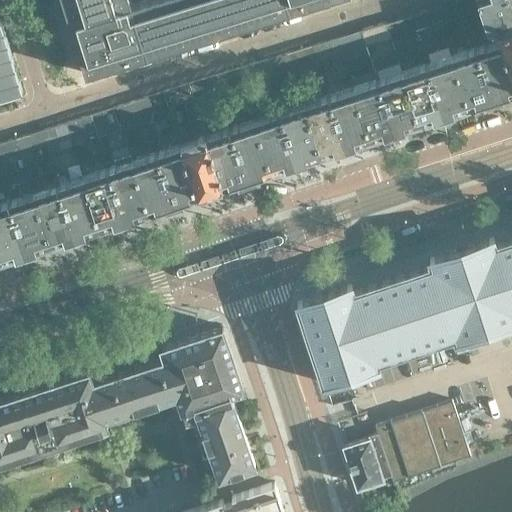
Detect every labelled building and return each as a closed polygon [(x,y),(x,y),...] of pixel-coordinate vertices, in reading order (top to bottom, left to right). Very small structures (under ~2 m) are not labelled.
[(0,0),(0,88),(26,81),(1,0),(0,0)] [(62,0),(86,73),(319,0),(62,0)] [(464,13),(460,0),(453,0),(435,6),(440,20),(464,13)] [(480,8),(477,0),(460,0),(464,13),(480,8)] [(511,27),(511,0),(477,0),(480,8),(486,27),(498,33),(498,32),(511,27)] [(440,20),(435,6),(410,13),(415,28),(440,20)] [(415,28),(410,13),(386,21),(390,36),(415,28)] [(390,36),(386,21),(361,29),(366,44),(390,36)] [(511,27),(498,32),(498,33),(500,38),(511,75),(511,27)] [(368,52),(366,44),(361,29),(336,37),(341,51),(343,59),(368,52)] [(341,51),(336,37),(312,44),(316,59),(341,51)] [(511,91),(511,75),(500,38),(475,46),(493,101),(503,97),(502,94),(511,91)] [(319,67),(316,59),(312,44),(287,52),(292,67),(294,75),(319,67)] [(493,101),(475,46),(451,54),(468,106),(482,101),(483,104),(493,101)] [(292,67),(287,52),(262,60),(267,74),(292,67)] [(468,106),(451,54),(426,63),(443,114),(468,106)] [(267,74),(262,60),(238,67),(242,82),(267,74)] [(443,114),(426,63),(402,71),(419,122),(443,114)] [(242,82),(238,67),(213,75),(217,90),(242,82)] [(419,122),(402,71),(377,79),(394,130),(419,122)] [(217,90),(213,75),(188,83),(193,98),(217,90)] [(394,130),(377,79),(353,87),(369,138),(394,130)] [(222,187),(205,135),(193,98),(188,83),(163,91),(168,105),(183,101),(195,139),(181,143),(198,195),(222,187)] [(369,138),(353,87),(328,95),(345,146),(369,138)] [(168,105),(163,91),(139,98),(143,113),(168,105)] [(345,146),(328,95),(303,103),(320,154),(345,146)] [(143,113),(139,98),(114,105),(119,121),(143,113)] [(320,154),(303,103),(279,111),(296,162),(320,154)] [(119,121),(114,105),(89,114),(94,128),(95,133),(105,130),(104,125),(119,121)] [(296,162),(279,111),(254,119),(271,171),(296,162)] [(94,128),(89,114),(65,121),(69,136),(94,128)] [(271,171),(254,119),(230,127),(248,182),(258,178),(257,175),(271,171)] [(69,136),(65,121),(40,129),(45,144),(69,136)] [(248,182),(230,127),(205,135),(222,187),(237,182),(238,185),(248,182)] [(45,144),(40,129),(15,137),(20,152),(45,144)] [(50,243),(33,192),(20,152),(15,137),(0,141),(0,162),(4,161),(3,157),(12,154),(21,179),(17,181),(21,194),(20,196),(9,200),(26,252),(50,243)] [(198,195),(181,143),(156,152),(174,206),(184,202),(183,199),(198,195)] [(148,211),(132,160),(129,152),(112,158),(115,165),(107,168),(124,219),(148,211)] [(174,206),(156,152),(132,160),(148,211),(163,206),(164,209),(174,206)] [(124,219),(107,168),(82,176),(99,227),(124,219)] [(99,227),(82,176),(58,184),(75,235),(99,227)] [(75,235),(58,184),(33,192),(50,243),(75,235)] [(26,252),(9,200),(0,202),(0,256),(1,260),(26,252)] [(511,237),(495,243),(494,241),(493,236),(488,238),(461,247),(434,256),(433,256),(429,257),(430,262),(431,262),(432,264),(353,290),(352,288),(353,288),(351,283),(347,284),(347,285),(302,300),(302,299),(297,301),(299,306),(299,305),(323,378),(322,378),(324,383),(329,381),(373,366),(378,365),(376,361),(375,359),(454,332),(455,335),(454,335),(456,339),(460,338),(460,337),(511,320),(511,237)] [(243,386),(222,325),(161,345),(165,357),(129,368),(141,404),(177,392),(181,407),(230,391),(243,386)] [(141,404),(129,368),(93,380),(89,369),(76,373),(94,428),(108,423),(105,416),(141,404)] [(94,428),(76,373),(0,398),(0,437),(6,457),(94,428)] [(387,481),(511,439),(511,376),(374,423),(377,432),(344,443),(344,444),(345,447),(349,458),(352,470),(353,470),(356,481),(357,483),(357,484),(385,475),(387,481)] [(254,463),(243,430),(230,391),(181,407),(185,419),(198,415),(218,475),(254,463)] [(275,511),(284,509),(274,481),(231,495),(233,501),(224,504),(222,498),(179,511),(178,511),(275,511)]
